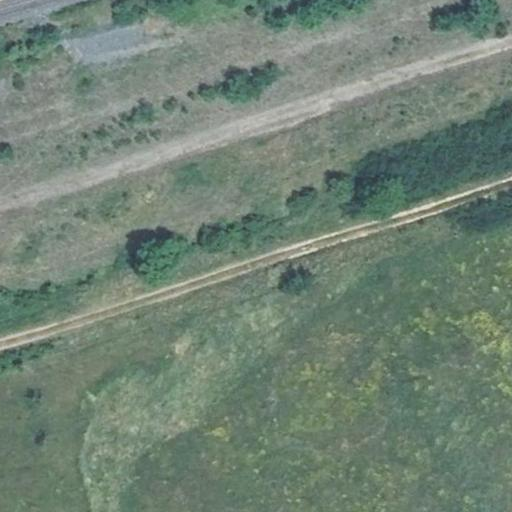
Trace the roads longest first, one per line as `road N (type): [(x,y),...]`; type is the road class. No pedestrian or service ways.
road 1 (track): [(0,203),(511,41)]
road 2 (track): [(0,345),(511,185)]
